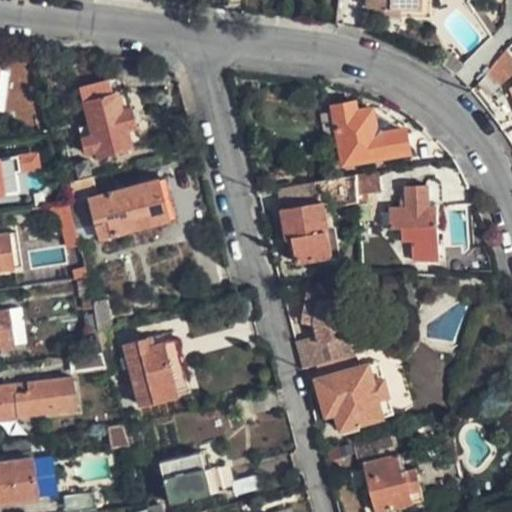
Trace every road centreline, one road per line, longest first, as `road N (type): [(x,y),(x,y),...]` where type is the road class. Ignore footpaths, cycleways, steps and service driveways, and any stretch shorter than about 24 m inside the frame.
road 1 (residential): [(195,44),(324,511)]
road 2 (residential): [(195,44),(371,72),(446,107),(506,192),(511,213)]
road 3 (residential): [(0,16),(195,44)]
